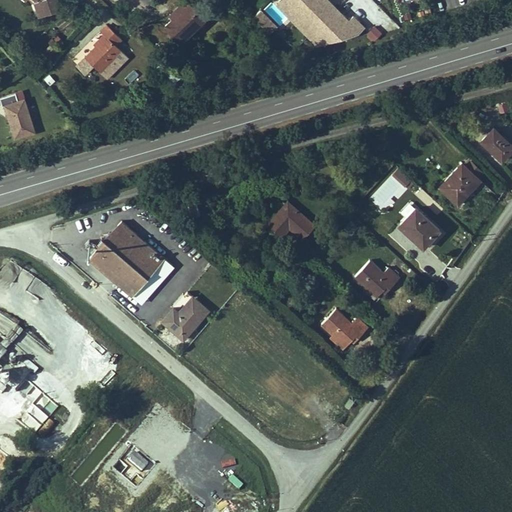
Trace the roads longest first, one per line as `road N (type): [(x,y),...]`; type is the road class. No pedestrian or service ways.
road 1 (primary): [(0,204),(511,36)]
road 2 (primary): [(511,34),(0,183)]
road 3 (unclassified): [(310,485),(58,262),(21,239),(0,237)]
road 4 (unclassified): [(310,485),(367,407),(377,410),(511,209)]
